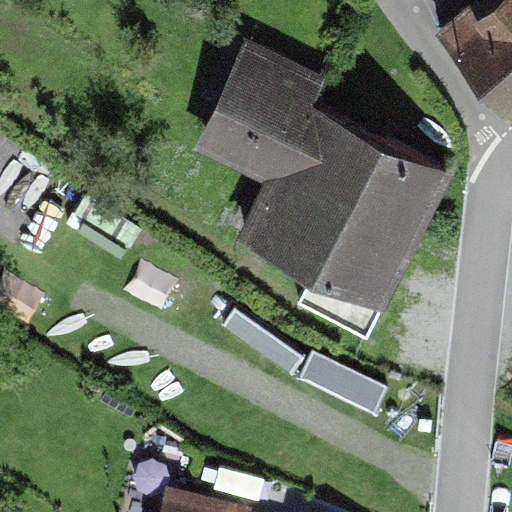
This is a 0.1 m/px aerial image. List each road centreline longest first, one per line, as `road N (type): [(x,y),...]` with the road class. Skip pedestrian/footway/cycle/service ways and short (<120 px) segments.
road 1 (residential): [(462,511),(493,205),(511,169)]
road 2 (residential): [(402,0),(511,150)]
